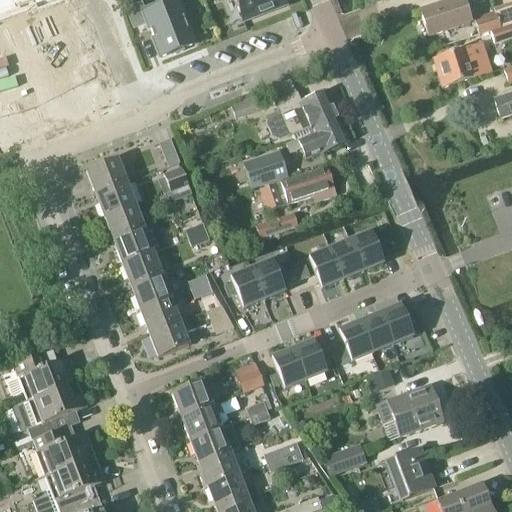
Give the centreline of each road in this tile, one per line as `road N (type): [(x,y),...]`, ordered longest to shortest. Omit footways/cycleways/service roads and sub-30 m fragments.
road 1 (residential): [(327,35),(198,83),(158,116),(61,154),(52,194),(135,392)]
road 2 (residential): [(433,275),(135,392)]
road 3 (residential): [(433,275),(327,35)]
road 4 (residential): [(511,454),(433,275)]
road 5 (residential): [(135,392),(180,511)]
